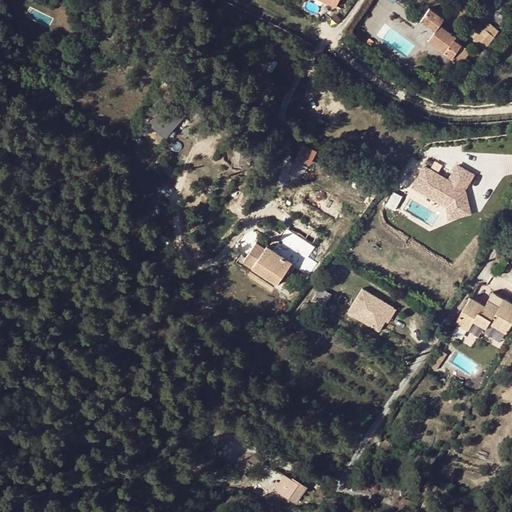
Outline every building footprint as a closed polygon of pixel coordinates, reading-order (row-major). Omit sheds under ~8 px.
[(462,44),(454,39),(456,36),(440,25),(444,19),(429,7),(420,20),(435,31),(428,41),(437,47),(452,58),(462,44)] [(499,30),(489,22),(485,28),(494,36),(499,30)] [(485,48),(494,36),(485,28),(484,28),(474,39),(485,48)] [(372,47),(375,42),(370,39),(367,43),(372,47)] [(428,41),(422,49),(431,55),(437,47),(428,41)] [(172,107),(163,100),(159,106),(168,112),(172,107)] [(235,166),(250,166),(250,150),(252,150),(252,141),(242,139),(242,149),(236,148),(235,166)] [(444,177),(425,166),(418,178),(421,189),(431,196),(431,197),(447,207),(454,205),(457,214),(470,211),(466,201),(464,201),(463,192),(473,174),(457,165),(447,182),(443,180),(444,177)] [(511,181),(500,176),(497,184),(507,188),(509,189),(511,183),(511,181)] [(500,189),(506,192),(507,188),(497,184),(494,189),(498,192),(500,189)] [(397,192),(392,200),(397,203),(391,211),(394,212),(404,195),(397,192)] [(397,203),(392,200),(387,209),(391,211),(397,203)] [(457,214),(454,205),(447,207),(450,218),(470,213),(470,211),(457,214)] [(265,248),(256,242),(243,262),(277,284),(292,262),(267,245),(265,248)] [(324,290),(319,287),(311,301),(316,304),(324,290)] [(332,294),(324,290),(316,304),(324,308),(332,294)] [(511,302),(494,291),(485,305),(471,297),(456,322),(457,322),(468,329),(470,325),(473,320),(486,328),(487,325),(489,322),(507,332),(511,323),(511,302)] [(369,305),(360,320),(379,331),(384,321),(391,309),(385,306),(381,303),(382,300),(368,292),(362,301),(369,305)] [(327,320),(317,314),(318,312),(304,304),(299,312),(314,320),(324,326),(327,320)] [(394,311),(391,309),(384,321),(387,323),(394,311)] [(483,332),(486,328),(473,320),(470,325),(483,332)] [(504,336),(507,332),(489,322),(487,325),(504,336)] [(437,371),(448,354),(443,351),(432,368),(437,371)] [(307,488),(292,478),(290,479),(265,464),(258,478),(276,488),(274,490),(297,504),(307,488)]
